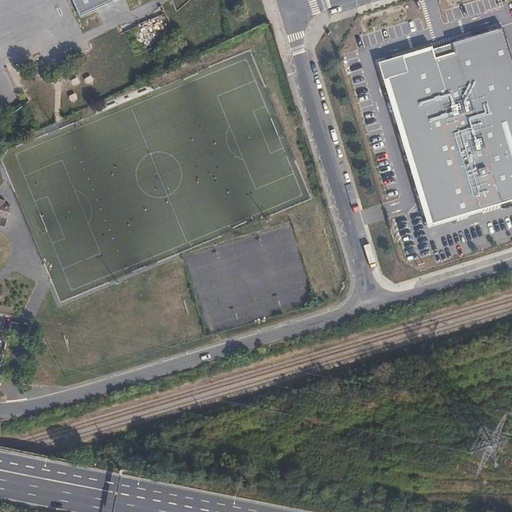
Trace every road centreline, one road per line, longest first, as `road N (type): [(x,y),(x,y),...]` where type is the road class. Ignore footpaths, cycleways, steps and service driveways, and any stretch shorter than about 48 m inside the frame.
road 1 (unclassified): [(0,403),(18,407),(370,305)]
road 2 (residential): [(288,12),(370,305)]
road 3 (unknown): [(0,315),(20,313),(33,277),(0,182)]
road 4 (unclassified): [(370,305),(511,261)]
